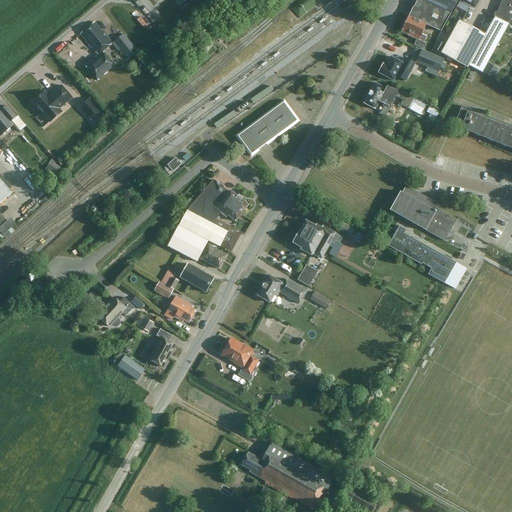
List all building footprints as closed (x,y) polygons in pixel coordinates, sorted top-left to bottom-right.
[(416,0),(414,7),(413,6),(408,16),(407,16),(400,29),(402,32),(408,35),(407,35),(417,40),(414,45),(423,49),(426,43),(424,42),(428,33),(423,31),(426,25),(441,32),(458,0),(416,0)] [(467,68),(468,65),(482,73),(483,72),(488,63),(509,26),(511,18),(511,1),(509,0),(501,0),(497,12),(495,11),(493,16),(496,17),(486,35),(460,20),(441,53),(452,59),(452,60),(456,62),(459,63),(467,68)] [(461,0),(461,1),(475,9),(479,0),(461,0)] [(80,34),(94,52),(96,51),(99,54),(86,66),(97,79),(115,65),(103,51),(112,43),(94,22),(80,34)] [(135,47),(123,34),(114,42),(125,55),(135,47)] [(445,45),(438,41),(434,48),(441,52),(445,45)] [(416,63),(438,72),(443,61),(421,52),(416,63)] [(406,58),(403,63),(391,57),(386,66),(383,64),(379,73),(393,81),(396,76),(405,81),(415,63),(406,58)] [(488,63),(483,72),(494,78),(499,69),(488,63)] [(386,89),(375,83),(364,103),(375,109),(379,102),(385,105),(389,107),(395,97),(403,101),(400,105),(408,110),(414,98),(391,85),(389,88),(387,87),(386,89)] [(49,97),(44,92),(32,102),(50,122),(62,112),(59,109),(72,98),(62,85),(49,97)] [(253,104),(273,90),(270,86),(250,100),(253,104)] [(91,121),(101,112),(89,98),(79,107),(91,121)] [(427,105),(414,98),(408,109),(421,116),(427,105)] [(300,121),(284,100),(236,135),(251,156),(260,150),(259,149),(266,143),(267,145),(300,121)] [(389,107),(385,105),(380,115),(385,117),(390,108),(389,107)] [(0,131),(2,134),(12,125),(9,123),(15,118),(6,106),(0,110),(0,131)] [(439,112),(429,107),(427,112),(437,117),(439,112)] [(469,122),(466,129),(511,145),(511,123),(465,107),(460,119),(469,122)] [(226,122),(237,115),(234,111),(214,124),(216,128),(226,122)] [(176,158),(167,165),(173,172),(182,165),(176,158)] [(60,175),(65,166),(55,159),(49,169),(60,175)] [(0,202),(12,193),(0,179),(0,202)] [(192,206),(216,218),(220,213),(226,218),(228,215),(236,221),(249,205),(230,191),(227,195),(226,195),(222,199),(223,200),(220,204),(218,203),(215,206),(214,205),(226,190),(214,180),(192,206)] [(455,223),(456,222),(456,220),(437,209),(440,205),(431,200),(406,186),(402,193),(400,192),(390,211),(444,241),(455,223)] [(231,226),(216,218),(192,206),(189,210),(180,225),(168,245),(197,262),(209,242),(215,245),(215,244),(220,247),(228,232),(227,232),(231,226)] [(350,238),(355,229),(341,220),(335,230),(350,238)] [(343,245),(340,243),(343,238),(326,229),(325,230),(317,226),(315,227),(306,221),(301,230),(319,241),(328,247),(329,248),(330,247),(332,248),(329,254),(335,258),(343,245)] [(445,284),(456,263),(405,233),(407,230),(400,226),(388,246),(422,265),(422,263),(432,268),(428,275),(445,284)] [(321,260),(328,247),(319,241),(301,230),(299,233),(298,234),(295,234),(292,239),(293,239),(294,242),(293,243),(301,248),(302,250),(311,256),(312,254),(321,260)] [(358,243),(362,235),(357,232),(353,239),(358,243)] [(227,255),(208,245),(200,258),(219,269),(227,255)] [(188,264),(180,278),(206,292),(213,279),(188,264)] [(318,271),(306,265),(297,280),(309,287),(318,271)] [(161,283),(173,291),(178,281),(173,278),(175,274),(168,270),(161,283)] [(286,279),(283,284),(269,275),(257,295),(270,303),(275,295),(277,296),(279,292),(299,304),(307,291),(286,279)] [(173,291),(161,283),(159,282),(154,291),(168,299),(173,291)] [(38,285),(34,289),(38,293),(42,290),(38,285)] [(331,302),(314,292),(310,300),(327,309),(331,302)] [(120,302),(114,297),(96,316),(109,328),(111,326),(112,326),(112,327),(113,327),(114,327),(115,328),(116,328),(116,327),(118,327),(119,326),(120,325),(120,324),(120,323),(120,322),(120,321),(120,320),(119,319),(118,318),(126,309),(129,312),(134,307),(124,298),(120,302)] [(189,322),(195,311),(187,306),(188,304),(175,297),(166,312),(164,316),(172,320),(174,317),(182,321),(183,319),(189,322)] [(140,328),(148,332),(153,323),(145,319),(140,328)] [(149,358),(149,359),(163,367),(175,346),(169,342),(172,336),(160,329),(156,336),(161,338),(155,349),(154,348),(153,348),(152,348),(151,348),(150,348),(149,349),(148,349),(148,350),(147,351),(146,352),(146,353),(146,354),(147,355),(147,356),(148,357),(148,358),(149,358)] [(252,376),(250,375),(258,360),(250,356),(253,350),(242,344),(241,345),(231,339),(222,355),(235,362),(235,363),(243,367),(241,370),(238,375),(249,381),(252,376)] [(124,356),(117,366),(138,380),(145,370),(124,356)] [(258,479),(315,511),(334,478),(271,443),(262,459),(258,457),(258,458),(248,453),(241,465),(251,470),(249,472),(259,477),(258,479)] [(340,503),(355,511),(371,511),(380,498),(352,481),(340,503)]
